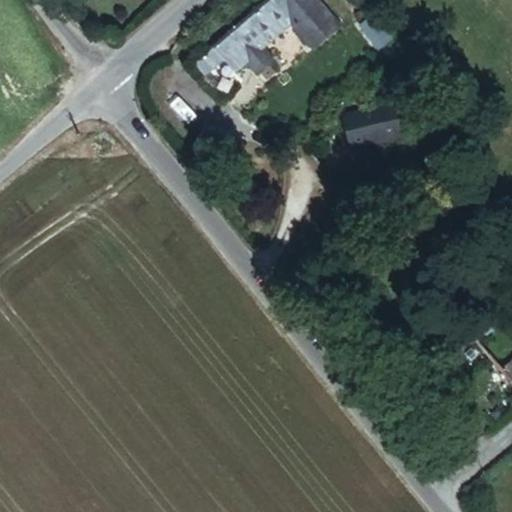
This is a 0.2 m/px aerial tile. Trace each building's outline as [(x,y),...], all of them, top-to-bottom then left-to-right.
[(345,25),(326,0),(271,0),(200,55),(207,64),(224,51),(233,64),(247,53),(258,69),(276,56),(264,41),(295,18),(317,46),(345,25)] [(357,146),(408,131),(400,101),(348,115),(357,146)] [(223,157),(230,141),(206,130),(199,147),(223,157)] [(494,331),(480,315),(464,328),(478,344),(494,331)] [(511,359),(503,367),(511,378),(511,359)]
